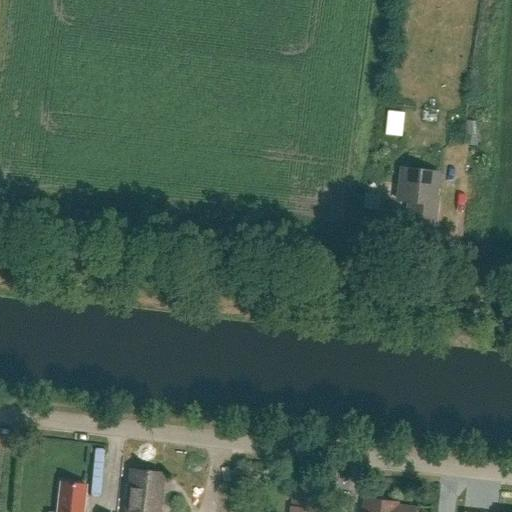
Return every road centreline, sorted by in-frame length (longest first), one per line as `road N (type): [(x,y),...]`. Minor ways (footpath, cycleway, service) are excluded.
road 1 (tertiary): [(511,316),(0,255)]
road 2 (unclassified): [(511,475),(0,414)]
